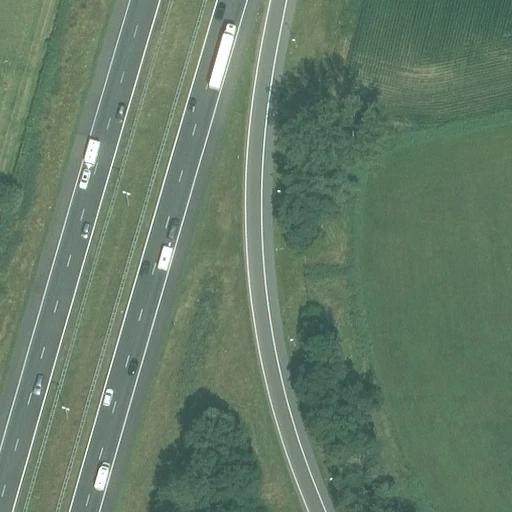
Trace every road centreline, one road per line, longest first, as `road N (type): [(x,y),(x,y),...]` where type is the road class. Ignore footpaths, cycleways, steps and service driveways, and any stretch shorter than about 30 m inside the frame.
road 1 (motorway): [(86,511),(234,0)]
road 2 (motorway): [(320,511),(269,343),(257,221),(261,113),(282,0)]
road 3 (motorway): [(143,0),(0,500)]
road 4 (track): [(0,165),(48,0)]
